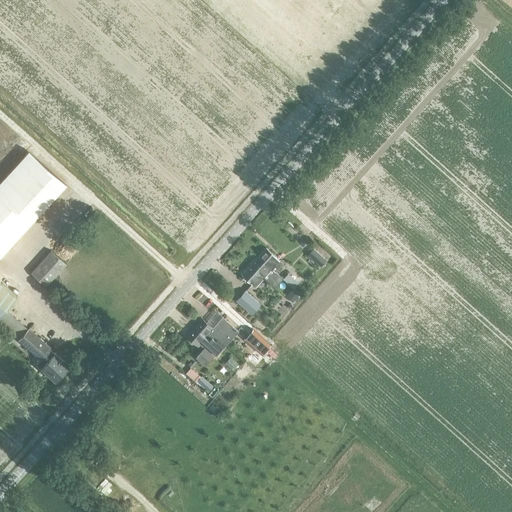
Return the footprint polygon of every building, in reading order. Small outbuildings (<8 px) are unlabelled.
[(0,256),(64,185),(26,151),(0,180),(0,256)] [(321,266),(327,259),(314,247),(308,254),(321,266)] [(266,248),(258,257),(274,271),(282,263),(266,248)] [(52,250),(31,271),(45,285),(67,263),(52,250)] [(274,271),(258,257),(250,266),(261,276),(270,284),(278,275),(274,271)] [(261,276),(250,266),(242,275),(253,285),(261,276)] [(284,278),(294,287),(298,282),(288,273),(284,278)] [(29,328),(28,329),(6,309),(17,296),(0,280),(0,315),(22,335),(18,340),(40,359),(36,363),(55,380),(69,365),(55,352),(54,353),(49,349),(51,347),(29,328)] [(292,302),(299,294),(292,288),(285,296),(292,302)] [(252,314),(261,303),(246,289),(236,299),(252,314)] [(105,317),(100,323),(108,330),(113,324),(105,317)] [(202,319),(188,336),(187,337),(198,347),(201,344),(216,357),(238,332),(222,317),(214,326),(215,327),(213,329),(202,319)] [(253,329),(244,339),(262,354),(270,344),(253,329)] [(205,364),(212,356),(203,348),(196,355),(205,364)] [(288,361),(294,355),(290,352),(285,358),(288,361)] [(225,364),(233,371),(238,365),(230,358),(225,364)] [(186,373),(195,381),(200,376),(190,367),(186,373)] [(213,386),(201,376),(196,381),(208,391),(213,386)]
